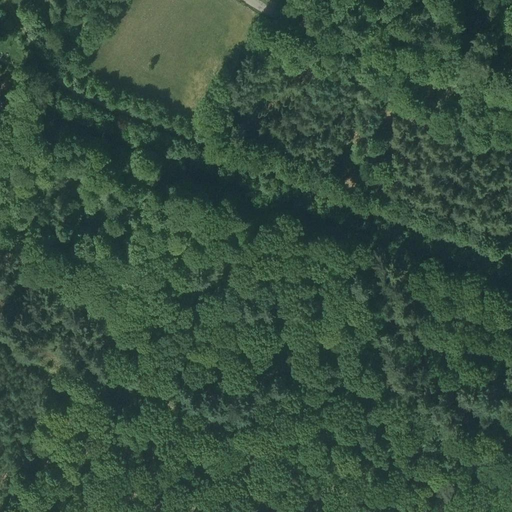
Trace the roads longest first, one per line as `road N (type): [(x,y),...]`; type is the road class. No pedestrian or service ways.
road 1 (track): [(0,59),(511,255)]
road 2 (unclassified): [(511,94),(248,0)]
